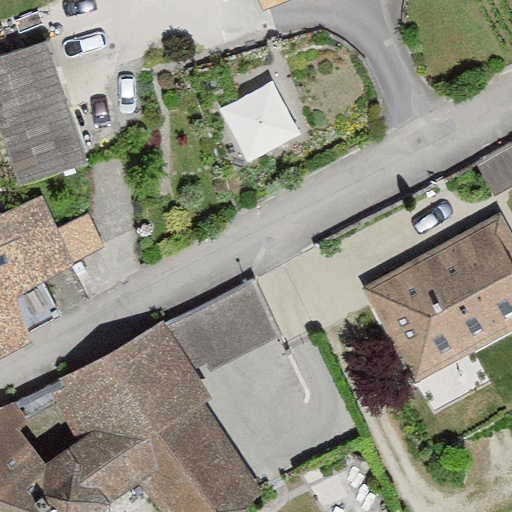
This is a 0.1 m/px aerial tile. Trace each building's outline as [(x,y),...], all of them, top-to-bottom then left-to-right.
[(37,37),(0,49),(0,151),(12,187),(80,164),(37,37)] [(0,342),(30,327),(10,293),(67,265),(27,194),(0,208),(0,342)] [(361,279),(415,382),(511,331),(511,245),(494,210),(361,279)] [(81,446),(49,465),(77,511),(137,476),(158,511),(271,511),(283,505),(211,387),(284,343),(240,271),(46,388),(81,446)] [(0,398),(0,511),(76,511),(77,511),(49,465),(0,398)]
